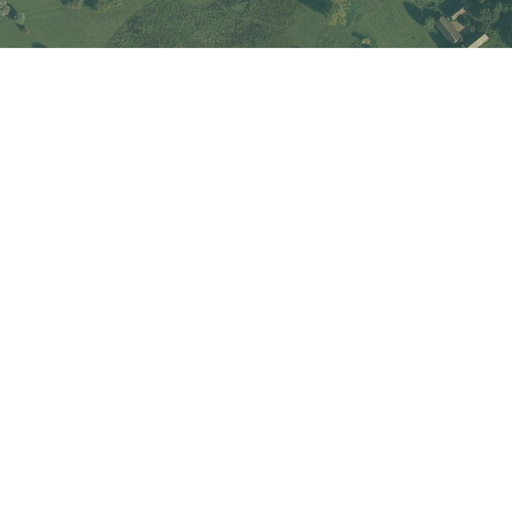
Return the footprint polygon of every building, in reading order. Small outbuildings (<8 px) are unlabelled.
[(460,3),(466,11),(470,9),(470,10),(474,7),(468,0),(463,0),(460,3)] [(447,13),(453,21),(465,12),(466,11),(460,3),(453,8),(454,8),(447,13)] [(477,26),(482,22),(470,10),(470,9),(466,11),(465,12),(477,26)] [(434,22),(452,45),(460,39),(443,16),(439,19),(434,22)] [(462,46),(469,55),(489,39),(482,30),(462,46)]
